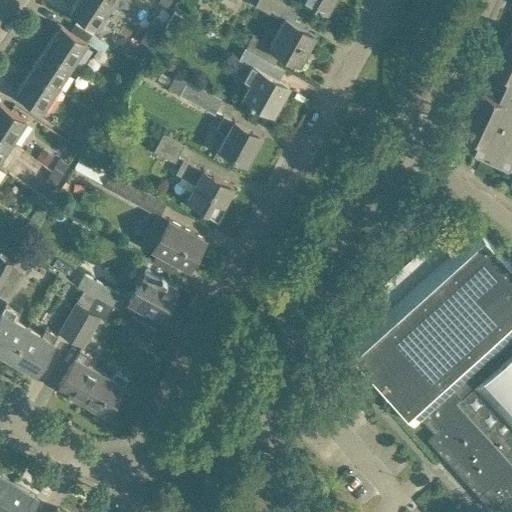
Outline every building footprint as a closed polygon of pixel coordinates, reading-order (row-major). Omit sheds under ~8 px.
[(96,27),(111,4),(104,0),(75,0),(70,9),(79,15),(74,22),(92,33),(96,27)] [(280,0),(258,0),(256,5),(282,19),(290,5),(280,0)] [(306,0),(327,11),(333,0),(306,0)] [(244,45),(252,28),(215,9),(207,26),(244,45)] [(158,32),(165,21),(160,18),(156,16),(149,27),(158,32)] [(300,62),(316,33),(289,19),(274,46),(256,36),(249,49),(274,62),(280,52),(300,62)] [(69,30),(60,24),(45,46),(72,64),(87,41),(92,33),(74,22),(69,30)] [(149,46),(158,32),(149,27),(140,41),(149,46)] [(511,143),(511,27),(492,69),(500,72),(490,94),(482,90),(463,132),(470,135),(465,147),(511,169),(511,167),(508,166),(511,158),(511,150),(509,149),(511,143)] [(211,29),(205,40),(240,60),(246,48),(211,29)] [(97,37),(92,46),(104,53),(109,44),(97,37)] [(57,86),(72,64),(45,46),(31,69),(57,86)] [(243,95),(273,112),(288,84),(251,63),(243,77),(250,81),(243,95)] [(42,109),(57,86),(31,69),(16,91),(42,109)] [(177,72),(168,87),(215,113),(223,98),(177,72)] [(113,84),(109,89),(115,93),(118,87),(113,84)] [(109,89),(106,95),(110,98),(111,99),(115,93),(109,89)] [(26,119),(0,102),(0,134),(11,142),(26,119)] [(83,121),(92,126),(99,114),(91,109),(83,121)] [(245,162),(261,134),(233,119),(222,113),(215,128),(225,133),(218,147),(245,162)] [(162,133),(153,150),(174,162),(183,145),(162,133)] [(0,158),(11,142),(0,134),(0,158)] [(105,164),(113,149),(86,135),(78,150),(105,164)] [(187,142),(180,156),(192,162),(199,147),(187,142)] [(43,147),(36,158),(47,166),(54,155),(43,147)] [(123,177),(82,154),(74,166),(104,182),(103,184),(115,191),(122,179),(123,177)] [(59,158),(51,170),(52,171),(61,177),(69,164),(68,164),(59,158)] [(187,198),(217,214),(233,184),(203,168),(203,169),(184,158),(176,172),(196,183),(187,198)] [(53,188),(61,177),(52,171),(45,182),(53,188)] [(122,179),(115,191),(157,214),(163,202),(122,179)] [(84,184),(74,183),(73,190),(83,191),(84,184)] [(36,216),(39,210),(32,205),(29,211),(36,216)] [(188,267),(204,237),(170,218),(169,218),(162,214),(158,221),(155,220),(143,242),(158,251),(152,261),(173,272),(179,262),(188,267)] [(33,221),(26,216),(22,223),(30,227),(33,221)] [(511,264),(478,227),(440,260),(425,243),(365,297),(381,314),(345,347),(412,421),(419,415),(434,432),(428,437),(492,509),(511,490),(511,264)] [(0,285),(13,263),(14,263),(20,252),(0,240),(0,285)] [(26,271),(14,263),(13,263),(0,285),(0,296),(8,301),(26,271)] [(161,317),(177,287),(144,269),(127,299),(161,317)] [(118,292),(83,274),(76,286),(82,289),(95,296),(111,305),(118,292)] [(95,296),(82,289),(57,331),(70,339),(95,296)] [(95,296),(70,339),(69,340),(81,347),(100,315),(105,318),(111,305),(95,296)] [(0,351),(10,357),(26,328),(12,320),(16,313),(4,307),(0,313),(0,351)] [(130,315),(119,335),(130,341),(134,334),(147,342),(154,329),(130,315)] [(40,336),(26,328),(10,357),(36,372),(56,337),(44,329),(40,336)] [(82,399),(98,371),(86,364),(91,357),(78,350),(58,385),(82,399)] [(106,413),(128,377),(115,370),(110,378),(98,371),(82,399),(106,413)] [(0,504),(13,482),(0,474),(0,504)] [(0,511),(27,511),(37,496),(13,482),(0,504),(0,511)]
